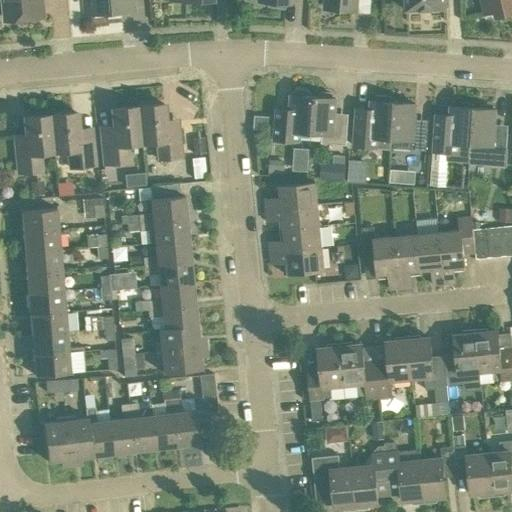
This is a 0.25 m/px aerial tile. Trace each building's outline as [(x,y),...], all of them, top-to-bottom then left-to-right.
[(5,0),(7,19),(47,15),(45,0),(5,0)] [(80,0),(81,11),(136,5),(135,0),(80,0)] [(404,0),(405,10),(445,9),(444,0),(404,0)] [(495,17),(511,12),(511,0),(481,0),(485,14),(494,12),(495,17)] [(290,108),(276,107),(274,139),(298,141),(299,131),(311,132),(314,98),(308,97),(308,95),(306,92),(297,91),(294,94),(294,96),(290,96),(290,108)] [(314,98),(311,132),(322,133),(321,144),(346,145),(348,124),(333,123),(335,99),(332,99),(332,97),(329,94),(321,93),(318,96),(318,98),(314,98)] [(355,107),(354,119),(352,146),(390,149),(391,138),(393,102),(391,102),(391,96),(375,95),(375,101),(371,101),(371,108),(355,107)] [(393,102),(391,138),(402,138),(401,149),(427,151),(428,129),(413,128),(415,104),(393,102)] [(138,106),(142,142),(156,140),(158,160),(181,157),(178,129),(166,130),(164,103),(138,106)] [(130,143),(142,142),(138,106),(113,109),(115,135),(99,137),(102,166),(132,163),(130,143)] [(471,143),(473,108),(451,107),(451,114),(435,113),(432,152),(433,152),(431,184),(444,185),(446,153),(447,153),(447,161),(470,163),(471,143)] [(506,157),(507,135),(493,134),(495,110),(473,108),(471,143),(482,144),(481,155),(506,157)] [(50,115),(54,150),(66,149),(68,170),(97,166),(94,137),(79,139),(77,112),(50,115)] [(39,151),(54,150),(50,115),(25,117),(28,144),(15,145),(18,173),(41,171),(39,151)] [(315,162),(315,145),(304,145),(303,161),(315,162)] [(284,174),(285,160),(269,159),(269,173),(284,174)] [(349,166),(348,166),(345,166),(345,164),(321,162),(320,179),(345,181),(345,179),(347,179),(348,179),(349,166)] [(403,170),(390,169),(389,182),(402,183),(403,170)] [(43,181),(30,182),(31,196),(44,194),(43,181)] [(266,211),(317,206),(315,182),(279,186),(280,196),(265,198),(266,211)] [(127,223),(186,217),(184,196),(151,199),(152,213),(127,215),(127,223)] [(94,218),(104,217),(103,205),(93,205),(94,218)] [(284,231),(319,227),(317,206),(266,211),(267,221),(283,219),(284,231)] [(23,233),(57,230),(55,208),(22,211),(23,233)] [(511,208),(499,208),(498,221),(511,222),(511,208)] [(439,232),(444,283),(455,282),(453,266),(464,265),(463,254),(475,253),(472,215),(458,217),(460,230),(439,232)] [(155,242),(188,239),(186,217),(127,223),(128,232),(148,230),(149,243),(155,243),(155,242)] [(511,225),(502,226),(505,256),(511,255),(511,225)] [(401,288),(396,236),(375,238),(374,226),(362,227),(365,258),(376,257),(378,274),(388,273),(390,289),(401,288)] [(491,257),(505,256),(502,226),(488,228),(491,257)] [(270,254),(322,248),(319,227),(284,231),(285,240),(269,241),(270,254)] [(476,259),(491,257),(488,228),(473,229),(476,259)] [(25,253),(59,250),(57,230),(23,233),(25,253)] [(433,284),(444,283),(439,232),(418,234),(421,270),(431,269),(433,284)] [(96,247),(107,246),(106,234),(86,235),(86,248),(96,247)] [(410,271),(421,270),(418,234),(396,236),(401,288),(411,286),(410,271)] [(132,266),(190,261),(188,239),(155,242),(155,243),(157,256),(142,258),(142,255),(128,257),(129,268),(133,267),(132,266)] [(107,246),(96,247),(97,259),(108,258),(107,246)] [(322,248),(270,254),(271,264),(287,262),(288,273),(324,269),(322,248)] [(27,273),(61,270),(59,250),(25,253),(27,273)] [(160,285),(192,282),(190,261),(132,266),(133,267),(133,275),(158,273),(160,285)] [(29,294),(62,291),(61,270),(27,273),(29,294)] [(109,274),(109,275),(111,290),(123,289),(121,273),(109,274)] [(110,287),(109,275),(99,276),(100,288),(110,287)] [(135,310),(194,304),(192,282),(160,285),(161,299),(134,301),(135,310)] [(110,287),(100,288),(101,300),(111,299),(111,290),(110,287)] [(30,314),(64,311),(62,291),(29,294),(30,314)] [(196,326),(194,304),(135,310),(136,318),(150,317),(151,329),(158,329),(164,328),(164,329),(196,326)] [(32,334),(66,331),(64,311),(30,314),(32,334)] [(95,329),(114,327),(113,317),(94,318),(95,329)] [(160,351),(191,348),(190,335),(197,334),(196,326),(164,329),(164,328),(158,329),(160,351)] [(114,327),(95,329),(96,342),(115,341),(114,327)] [(476,332),(480,371),(493,370),(494,380),(501,379),(502,381),(511,380),(511,348),(499,350),(497,330),(476,332)] [(34,355),(68,352),(66,331),(32,334),(34,355)] [(466,373),(480,371),(476,332),(454,334),(456,359),(445,360),(449,401),(450,413),(459,413),(458,400),(456,400),(454,384),(467,383),(466,373)] [(430,336),(408,338),(412,378),(424,377),(425,389),(434,388),(435,402),(445,401),(449,401),(445,360),(432,362),(430,336)] [(122,355),(134,353),(133,338),(120,339),(122,355)] [(387,359),(377,360),(380,393),(393,391),(392,380),(412,378),(408,338),(386,341),(387,359)] [(362,343),(341,345),(346,397),(365,395),(366,400),(381,398),(380,393),(377,360),(363,361),(362,343)] [(320,373),(308,374),(310,398),(320,397),(331,396),(332,399),(346,397),(341,345),(318,348),(320,373)] [(117,369),(116,348),(99,350),(99,358),(107,358),(108,370),(117,369)] [(191,348),(160,351),(162,373),(201,369),(200,355),(192,356),(191,348)] [(74,352),(75,373),(92,372),(91,351),(74,352)] [(68,352),(34,355),(36,375),(69,373),(68,352)] [(134,353),(122,355),(123,370),(136,369),(134,353)] [(216,396),(214,374),(199,375),(202,398),(216,396)] [(62,401),(62,392),(78,390),(77,378),(45,380),(46,393),(50,393),(51,401),(62,401)] [(171,392),(178,445),(199,443),(196,410),(182,411),(179,388),(169,389),(170,392),(171,392)] [(156,448),(178,445),(171,392),(170,392),(162,393),(163,403),(151,404),(153,415),(152,415),(156,448)] [(322,410),(321,401),(311,402),(312,411),(322,410)] [(156,448),(152,415),(138,416),(137,403),(129,404),(134,450),(156,448)] [(113,453),(134,450),(129,404),(121,405),(122,418),(109,420),(113,453)] [(113,453),(109,420),(96,421),(95,408),(84,409),(86,418),(87,418),(91,456),(113,453)] [(82,457),(91,456),(87,418),(86,418),(65,421),(69,451),(81,450),(82,457)] [(60,452),(69,451),(65,421),(44,423),(48,461),(61,459),(60,452)] [(349,441),(347,425),(325,428),(326,443),(349,441)] [(492,491),(488,453),(467,455),(465,435),(452,436),(453,445),(456,469),(467,468),(470,493),(492,491)] [(488,453),(492,491),(511,488),(511,469),(511,464),(511,463),(511,439),(498,441),(499,452),(488,453)] [(419,460),(418,450),(399,452),(399,450),(397,450),(396,441),(385,442),(385,445),(388,476),(390,496),(402,494),(402,500),(424,498),(420,460),(419,460)] [(377,497),(390,496),(388,476),(385,445),(378,446),(364,461),(365,465),(353,466),(357,505),(378,503),(377,497)] [(443,470),(456,469),(453,445),(441,447),(442,457),(420,460),(424,498),(446,496),(443,470)] [(357,505),(353,466),(340,468),(339,454),(312,457),(315,484),(332,482),(334,507),(357,505)]
